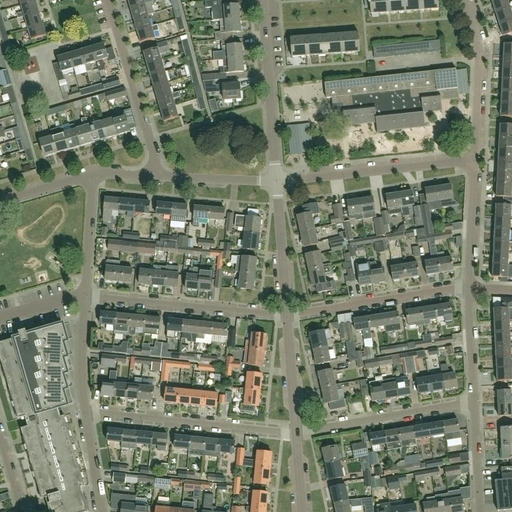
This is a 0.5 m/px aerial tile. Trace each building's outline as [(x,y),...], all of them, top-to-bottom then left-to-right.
[(207,1),(207,2),(205,2),(205,9),(211,8),(212,20),(239,18),(238,4),(231,5),(230,0),(218,0),(207,1)] [(388,13),(387,0),(364,0),(365,8),(371,7),(371,14),(388,13)] [(405,12),(404,0),(387,0),(388,13),(405,12)] [(420,0),(404,0),(405,12),(422,10),(420,0)] [(437,0),(420,0),(422,10),(439,9),(437,0)] [(510,7),(507,0),(493,0),(492,1),(495,12),(510,7)] [(35,1),(20,5),(23,13),(17,15),(18,19),(24,17),(39,13),(35,1)] [(145,4),(145,3),(130,7),(134,19),(149,15),(154,14),(152,7),(155,6),(153,1),(145,4)] [(182,18),(179,6),(172,8),(176,20),(182,18)] [(511,19),(511,13),(510,7),(495,12),(499,23),(511,19)] [(0,11),(0,24),(4,23),(8,21),(8,20),(4,18),(3,19),(0,11)] [(39,13),(24,17),(27,28),(42,24),(39,13)] [(149,15),(134,19),(137,31),(152,26),(149,15)] [(182,18),(176,20),(179,31),(185,30),(182,18)] [(240,31),(239,18),(212,20),(212,21),(220,20),(221,32),(214,32),(215,40),(221,39),(233,38),(233,32),(240,31)] [(511,19),(499,23),(503,35),(511,31),(511,19)] [(46,36),(42,24),(27,28),(31,40),(46,36)] [(152,26),(137,31),(140,42),(149,39),(155,38),(154,32),(159,31),(157,25),(152,27),(152,26)] [(359,33),(341,34),(343,54),(360,52),(359,33)] [(11,46),(7,34),(1,36),(5,48),(11,46)] [(341,34),(324,36),(326,55),(343,54),(341,34)] [(326,55),(324,36),(307,37),(309,56),(326,55)] [(309,56),(307,37),(290,38),(292,57),(309,56)] [(233,38),(221,39),(222,51),(212,51),(213,60),(223,59),(243,58),(242,44),(234,44),(233,38)] [(185,53),(191,51),(188,39),(182,41),(185,53)] [(155,44),(157,48),(143,52),(147,64),(162,60),(160,55),(170,52),(167,41),(155,44)] [(17,42),(12,46),(16,52),(22,48),(17,42)] [(511,43),(504,43),(503,56),(511,56),(511,43)] [(103,44),(92,47),(96,62),(99,72),(105,70),(102,60),(107,59),(108,62),(116,60),(112,48),(105,50),(103,44)] [(386,57),(385,45),(373,46),(374,58),(386,57)] [(92,47),(80,51),(84,66),(85,66),(87,73),(92,71),(90,64),(96,62),(92,47)] [(80,51),(68,54),(73,69),(84,66),(80,51)] [(194,62),(191,51),(185,53),(188,64),(194,62)] [(56,58),(58,64),(53,65),(59,82),(65,81),(62,72),(73,69),(68,54),(56,58)] [(511,56),(503,56),(502,68),(511,68),(511,56)] [(220,67),(220,73),(220,74),(201,75),(202,81),(227,79),(226,72),(244,71),(243,58),(223,59),(223,67),(220,67)] [(165,71),(162,60),(147,64),(150,75),(165,71)] [(197,74),(194,62),(188,64),(191,76),(197,74)] [(332,106),(342,104),(345,126),(376,123),(377,133),(425,128),(424,113),(442,111),(440,93),(448,93),(448,98),(459,97),(456,67),(324,82),(326,97),(331,97),(332,101),(332,106)] [(511,68),(502,68),(502,80),(511,80),(511,68)] [(1,71),(0,71),(0,83),(0,84),(2,88),(12,85),(11,81),(7,70),(1,71)] [(168,82),(165,71),(150,75),(154,87),(168,82)] [(200,85),(197,74),(191,76),(194,87),(200,85)] [(103,84),(104,91),(121,86),(118,77),(106,81),(106,79),(101,80),(102,82),(103,84)] [(227,79),(202,81),(206,93),(216,92),(216,90),(222,89),(223,100),(240,99),(239,83),(223,84),(223,86),(216,86),(215,81),(227,80),(227,79)] [(511,80),(502,80),(501,92),(511,92),(511,80)] [(168,82),(154,87),(157,98),(172,94),(168,82)] [(104,91),(103,84),(91,88),(93,94),(104,91)] [(12,87),(12,85),(2,88),(2,90),(4,96),(8,95),(11,105),(17,103),(12,87)] [(70,93),(67,85),(60,87),(62,95),(70,93)] [(203,97),(200,85),(194,87),(197,99),(203,97)] [(93,94),(91,88),(79,91),(81,97),(93,94)] [(126,95),(124,88),(105,94),(107,101),(126,95)] [(81,97),(79,91),(68,94),(68,95),(70,101),(81,97)] [(172,94),(157,98),(160,110),(175,105),(173,99),(180,97),(179,92),(172,94)] [(511,92),(501,92),(501,104),(511,104),(511,92)] [(107,101),(105,94),(93,98),(94,104),(106,100),(107,101)] [(203,97),(197,99),(200,111),(207,109),(203,97)] [(94,104),(93,98),(81,101),(82,107),(94,104)] [(82,107),(81,101),(73,103),(75,109),(82,107)] [(21,114),(17,103),(11,105),(14,116),(21,114)] [(511,104),(501,104),(500,116),(511,116),(511,104)] [(175,105),(160,110),(164,122),(179,117),(175,105)] [(57,108),(58,114),(66,112),(64,106),(57,108)] [(58,114),(57,108),(49,111),(51,116),(58,114)] [(124,113),(112,116),(112,119),(117,136),(130,132),(129,130),(126,118),(133,116),(131,110),(124,112),(124,113)] [(21,114),(14,116),(18,128),(24,126),(21,114)] [(76,130),(81,146),(93,143),(88,126),(85,118),(81,119),(83,127),(76,130)] [(117,136),(112,119),(100,123),(105,139),(117,136)] [(284,124),(286,139),(308,136),(306,122),(284,124)] [(105,139),(100,123),(88,126),(93,143),(105,139)] [(511,123),(500,123),(499,136),(511,136),(511,123)] [(71,131),(64,133),(69,150),(81,146),(76,130),(75,125),(70,126),(71,131)] [(28,138),(24,126),(18,128),(21,139),(28,138)] [(69,150),(64,133),(62,127),(50,131),(52,137),(57,153),(69,150)] [(511,136),(499,136),(499,148),(511,148),(511,136)] [(57,153),(52,137),(39,140),(44,157),(57,153)] [(28,138),(21,139),(25,151),(31,149),(28,138)] [(511,148),(499,148),(498,160),(511,160),(511,148)] [(35,161),(31,149),(25,151),(28,163),(35,161)] [(511,160),(498,160),(497,172),(511,172),(511,160)] [(511,172),(497,172),(497,177),(496,176),(495,178),(495,182),(496,183),(497,183),(497,184),(511,184),(511,172)] [(511,194),(511,184),(497,184),(496,196),(503,197),(503,201),(511,201),(511,195),(511,194)] [(451,185),(438,187),(441,209),(448,208),(447,200),(453,199),(451,185)] [(441,209),(438,187),(425,189),(429,211),(441,209)] [(412,191),(399,193),(401,207),(402,213),(402,214),(403,217),(410,216),(409,206),(414,205),(412,191)] [(401,207),(399,193),(386,195),(389,215),(398,213),(398,214),(402,213),(401,207)] [(373,197),(360,199),(362,213),(363,220),(376,218),(375,211),(373,197)] [(105,198),(104,210),(103,222),(111,222),(112,211),(119,211),(120,199),(105,198)] [(135,201),(120,199),(119,211),(134,213),(135,201)] [(362,213),(360,199),(347,201),(349,215),(350,219),(356,218),(356,221),(363,220),(362,213)] [(150,202),(135,201),(134,213),(149,214),(150,202)] [(511,201),(503,201),(503,205),(495,204),(495,217),(511,218),(511,211),(511,210),(511,201)] [(171,216),(172,204),(157,203),(156,215),(171,216)] [(302,206),(304,214),(297,216),(300,232),(314,229),(311,215),(319,213),(317,203),(302,206)] [(172,204),(171,216),(170,221),(186,223),(187,206),(172,204)] [(342,216),(340,204),(334,205),(338,223),(343,222),(342,216)] [(429,211),(428,205),(421,206),(423,221),(425,229),(426,236),(433,235),(434,235),(430,211),(429,211)] [(209,219),(210,208),(195,206),(193,227),(199,228),(200,219),(209,219)] [(423,221),(421,206),(414,207),(416,222),(423,221)] [(210,208),(209,219),(223,221),(225,209),(210,208)] [(390,233),(389,225),(387,211),(382,212),(383,218),(385,234),(390,233)] [(247,217),(236,215),(234,227),(245,229),(245,233),(259,235),(261,219),(257,218),(247,217)] [(511,218),(495,217),(494,229),(510,229),(511,218)] [(383,219),(374,220),(377,237),(385,235),(383,219)] [(346,236),(347,242),(354,240),(350,221),(344,223),(344,225),(345,232),(346,236)] [(314,229),(300,232),(304,247),(317,244),(315,235),(322,234),(320,227),(314,229)] [(426,236),(425,229),(416,230),(418,245),(434,242),(434,240),(433,235),(426,236)] [(494,229),(494,241),(510,242),(510,229),(494,229)] [(339,233),(340,238),(329,240),(330,245),(342,243),(347,242),(346,236),(345,232),(339,233)] [(259,235),(245,233),(243,249),(257,251),(259,235)] [(398,233),(395,234),(396,241),(405,239),(403,233),(398,233)] [(387,235),(387,238),(382,239),(384,252),(390,251),(389,242),(396,241),(395,234),(387,235)] [(188,237),(179,236),(178,247),(186,248),(187,248),(188,237)] [(121,252),(122,241),(109,240),(108,251),(121,252)] [(206,241),(198,240),(198,246),(196,246),(196,249),(202,250),(205,250),(206,241)] [(139,243),(122,241),(121,252),(138,254),(139,243)] [(215,242),(206,241),(205,250),(209,250),(210,247),(214,247),(215,242)] [(494,241),(493,253),(509,254),(510,242),(494,241)] [(165,242),(160,242),(156,242),(156,245),(155,250),(164,251),(164,246),(165,242)] [(342,243),(330,245),(332,252),(344,250),(342,243)] [(355,246),(350,247),(348,247),(349,253),(351,258),(356,257),(355,246)] [(420,257),(419,247),(412,248),(414,258),(420,257)] [(309,270),(323,267),(319,252),(305,255),(309,270)] [(451,257),(445,258),(444,252),(437,254),(438,260),(440,273),(453,271),(451,257)] [(509,254),(493,253),(493,265),(508,266),(509,254)] [(256,259),(242,257),(237,257),(236,272),(240,273),(254,274),(256,259)] [(438,260),(424,262),(427,276),(440,273),(438,260)] [(377,269),(375,262),(369,263),(370,270),(372,284),(385,282),(383,268),(377,269)] [(369,263),(361,265),(356,265),(358,272),(360,286),(372,284),(370,270),(369,263)] [(417,263),(404,265),(406,279),(419,277),(417,263)] [(406,279),(404,265),(391,267),(393,281),(406,279)] [(508,266),(493,265),(492,277),(508,278),(508,271),(511,270),(511,266),(508,266)] [(118,282),(119,268),(106,266),(104,281),(118,282)] [(153,271),(151,285),(164,287),(166,272),(167,272),(167,267),(153,266),(153,271)] [(323,267),(309,270),(312,286),(316,285),(318,293),(336,289),(334,280),(326,282),(324,273),(330,272),(329,266),(323,267)] [(132,269),(119,268),(118,282),(131,283),(132,269)] [(200,269),(194,268),(193,275),(187,274),(185,289),(198,290),(200,276),(200,269)] [(213,270),(200,269),(200,276),(198,290),(211,292),(213,270)] [(151,285),(153,271),(140,270),(139,284),(151,285)] [(166,272),(164,287),(177,288),(179,274),(167,272),(166,272)] [(254,274),(240,273),(238,289),(252,290),(254,274)] [(510,321),(511,320),(511,298),(500,298),(501,308),(493,309),(494,321),(510,320),(510,321)] [(436,307),(438,318),(445,317),(446,323),(448,325),(454,324),(451,304),(436,307)] [(436,307),(421,309),(424,326),(430,325),(430,319),(438,318),(436,307)] [(424,326),(421,309),(407,312),(408,323),(409,327),(416,326),(416,327),(424,326)] [(101,313),(100,325),(115,327),(116,315),(101,313)] [(335,322),(350,321),(350,313),(335,314),(335,322)] [(384,315),(386,327),(400,324),(399,313),(384,315)] [(131,316),(116,315),(115,327),(114,334),(129,336),(131,316)] [(384,315),(369,318),(371,329),(386,327),(384,315)] [(131,316),(129,336),(135,336),(135,334),(136,329),(144,330),(146,318),(131,316)] [(361,319),(354,320),(356,332),(363,331),(365,345),(372,343),(370,329),(371,329),(369,318),(368,318),(368,317),(366,316),(362,316),(361,318),(361,319)] [(146,318),(144,330),(144,335),(159,336),(161,319),(146,318)] [(182,333),(184,321),(169,320),(168,332),(167,339),(175,340),(176,333),(182,333)] [(510,321),(510,320),(494,321),(494,333),(510,332),(510,321)] [(184,321),(182,333),(189,334),(188,343),(196,344),(197,339),(198,323),(184,321)] [(198,323),(197,339),(204,340),(204,336),(212,336),(213,324),(198,323)] [(213,324),(212,336),(226,338),(227,326),(213,324)] [(347,335),(346,324),(339,325),(341,339),(342,343),(348,342),(347,335)] [(47,503),(49,511),(85,511),(88,511),(81,487),(84,486),(64,417),(60,418),(57,408),(67,405),(63,390),(67,389),(63,374),(67,373),(62,358),(67,357),(63,342),(67,341),(62,325),(38,332),(37,330),(26,333),(25,331),(19,333),(20,338),(0,343),(0,357),(18,419),(25,417),(28,427),(21,429),(41,498),(48,496),(48,497),(50,502),(47,503)] [(236,331),(230,330),(228,348),(235,348),(236,331)] [(333,339),(326,341),(324,332),(310,335),(314,350),(327,347),(334,345),(333,339)] [(511,344),(510,332),(494,333),(495,345),(511,344)] [(438,333),(422,336),(423,342),(424,347),(432,346),(436,345),(435,340),(439,339),(438,333)] [(250,350),(265,351),(266,336),(252,334),(250,350)] [(150,348),(143,347),(142,355),(149,356),(150,356),(161,357),(162,343),(155,343),(155,348),(150,348)] [(168,344),(162,343),(161,357),(171,359),(172,353),(168,352),(168,344)] [(511,343),(511,344),(495,345),(496,357),(511,356),(511,349),(511,348),(511,343)] [(142,347),(142,350),(134,349),(133,355),(142,355),(143,347),(142,347)] [(327,347),(314,350),(317,365),(331,362),(327,347)] [(372,347),(370,348),(364,349),(366,357),(371,356),(372,359),(374,359),(373,356),(372,347)] [(250,350),(245,349),(244,364),(249,365),(249,366),(263,368),(265,351),(250,350)] [(416,352),(408,353),(409,359),(412,374),(419,373),(416,357),(417,357),(416,352)] [(408,353),(400,355),(392,356),(393,362),(401,361),(401,360),(402,360),(404,375),(412,374),(409,359),(408,353)] [(357,360),(356,354),(348,355),(349,362),(357,360)] [(118,362),(118,357),(102,355),(101,364),(115,365),(115,362),(118,362)] [(195,355),(194,361),(196,361),(199,365),(198,370),(206,371),(207,366),(209,366),(210,357),(201,356),(195,355)] [(366,357),(362,358),(362,360),(362,361),(364,361),(365,370),(380,367),(379,363),(380,363),(379,358),(374,359),(372,359),(371,356),(366,357)] [(511,367),(511,356),(496,357),(496,369),(511,367)] [(209,366),(207,366),(206,371),(215,372),(215,366),(209,366),(210,362),(217,363),(217,358),(210,357),(209,366)] [(227,357),(227,359),(226,368),(231,369),(240,370),(241,363),(234,362),(234,358),(227,357)] [(163,363),(162,372),(161,381),(168,382),(170,368),(173,368),(173,367),(174,362),(164,361),(163,363)] [(448,374),(447,365),(441,367),(442,375),(442,376),(444,390),(457,388),(454,373),(448,374)] [(511,367),(496,369),(497,381),(511,380),(511,367)] [(322,389),(336,386),(332,370),(319,373),(322,389)] [(103,383),(101,396),(114,398),(115,384),(116,384),(117,372),(110,372),(109,383),(103,383)] [(246,390),(260,391),(262,376),(247,374),(246,390)] [(444,390),(442,376),(429,378),(432,392),(444,390)] [(432,392),(429,378),(417,380),(419,394),(432,392)] [(134,386),(128,385),(127,399),(140,400),(141,387),(142,380),(135,379),(134,386)] [(149,387),(150,380),(143,379),(142,387),(141,387),(140,400),(152,402),(154,388),(149,387)] [(383,381),(382,381),(385,400),(398,397),(396,383),(395,379),(390,380),(388,381),(383,382),(383,381)] [(371,383),(371,387),(370,388),(373,402),(378,401),(378,404),(385,403),(385,400),(382,381),(371,383)] [(396,383),(398,397),(411,395),(409,381),(396,383)] [(115,384),(114,398),(127,399),(128,385),(116,384),(115,384)] [(336,386),(322,389),(326,405),(329,404),(331,412),(346,408),(345,400),(339,401),(337,391),(342,390),(341,385),(336,386)] [(178,404),(179,391),(166,389),(165,403),(178,404)] [(244,405),(241,405),(240,412),(254,414),(255,407),(258,407),(260,391),(246,390),(240,389),(239,395),(245,395),(244,405)] [(498,403),(511,403),(511,390),(497,391),(498,403)] [(179,391),(178,404),(190,405),(191,392),(179,391)] [(191,392),(190,405),(203,406),(204,393),(191,392)] [(204,393),(203,406),(216,408),(217,394),(204,393)] [(511,415),(511,411),(511,403),(498,403),(499,416),(511,415)] [(457,420),(443,422),(444,434),(445,434),(446,441),(461,438),(457,420)] [(443,422),(428,425),(430,436),(444,434),(443,422)] [(430,436),(428,425),(414,427),(416,439),(430,436)] [(414,427),(399,430),(401,441),(402,448),(417,445),(416,439),(414,427)] [(501,438),(511,437),(511,427),(501,428),(501,435),(500,435),(500,438),(501,438)] [(122,442),(123,431),(108,429),(107,441),(122,442)] [(399,430),(384,432),(386,443),(387,450),(402,448),(401,441),(399,430)] [(123,431),(122,442),(121,449),(136,450),(136,444),(138,432),(123,431)] [(152,434),(138,432),(136,444),(151,445),(152,434)] [(371,446),(372,446),(373,453),(368,453),(370,465),(377,464),(375,452),(381,451),(380,444),(386,443),(384,432),(369,435),(371,446)] [(152,434),(151,445),(157,446),(158,446),(157,451),(166,452),(168,435),(152,434)] [(189,449),(191,437),(176,436),(175,448),(189,449)] [(191,437),(189,449),(204,451),(205,439),(191,437)] [(511,437),(501,438),(501,445),(500,445),(500,449),(502,449),(511,448),(511,437)] [(204,451),(204,456),(218,457),(219,452),(220,440),(205,439),(204,451)] [(235,442),(220,440),(219,452),(233,453),(235,442)] [(326,464),(340,461),(336,446),(322,449),(326,464)] [(511,448),(502,449),(502,455),(500,455),(501,459),(509,459),(510,466),(511,466),(511,448)] [(256,468),(270,469),(272,453),(258,452),(256,468)] [(460,462),(459,454),(448,456),(450,464),(460,462)] [(421,470),(419,461),(413,462),(412,457),(404,458),(405,461),(407,472),(421,470)] [(340,461),(326,464),(329,479),(343,476),(340,461)] [(390,466),(391,470),(391,474),(407,472),(405,461),(400,462),(397,465),(390,466)] [(161,464),(160,475),(167,476),(168,465),(161,464)] [(459,466),(454,467),(445,469),(446,477),(449,477),(455,475),(461,474),(459,466)] [(501,472),(502,480),(498,480),(495,481),(497,511),(511,509),(511,467),(501,468),(501,472)] [(270,469),(256,468),(254,483),(269,485),(270,469)] [(431,471),(423,472),(414,474),(416,483),(425,481),(424,477),(432,476),(431,471)] [(125,483),(126,475),(114,473),(113,482),(125,483)] [(208,474),(207,483),(210,483),(211,483),(211,482),(216,483),(216,475),(208,474)] [(216,475),(216,483),(219,483),(219,484),(224,484),(224,481),(225,476),(216,475)] [(380,479),(371,481),(371,486),(372,489),(381,487),(386,486),(385,478),(380,479)] [(218,485),(218,489),(218,490),(234,492),(234,494),(239,494),(239,486),(235,485),(234,486),(234,487),(227,486),(227,485),(224,484),(219,484),(218,485)] [(335,503),(348,499),(345,484),(331,487),(335,503)] [(194,492),(193,500),(200,501),(200,498),(201,487),(194,487),(194,492)] [(460,491),(448,492),(449,493),(449,500),(450,511),(463,511),(462,500),(471,499),(470,487),(460,489),(460,491)] [(254,492),(252,507),(266,508),(268,493),(254,492)] [(9,493),(1,495),(3,502),(11,499),(9,493)] [(450,511),(449,500),(449,493),(435,495),(436,497),(436,501),(437,511),(450,511)] [(134,511),(136,498),(129,497),(129,496),(112,494),(111,503),(112,503),(111,509),(122,510),(121,511),(134,511)] [(215,511),(216,507),(212,506),(213,495),(205,494),(202,511),(215,511)] [(373,511),(373,497),(348,499),(335,503),(336,511),(351,511),(350,506),(364,505),(365,511),(373,511)] [(424,511),(437,511),(436,501),(436,497),(427,499),(427,503),(424,504),(424,511)] [(168,511),(169,508),(170,503),(159,502),(159,507),(156,507),(155,511),(168,511)] [(390,511),(390,508),(391,508),(390,503),(381,505),(376,506),(377,510),(377,511),(390,511)]
